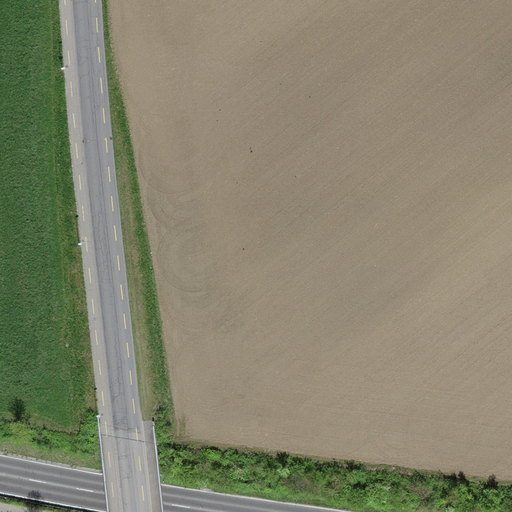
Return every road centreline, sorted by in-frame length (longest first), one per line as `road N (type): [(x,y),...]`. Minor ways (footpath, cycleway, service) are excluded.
road 1 (residential): [(135,511),(86,0)]
road 2 (secondary): [(225,511),(0,474)]
